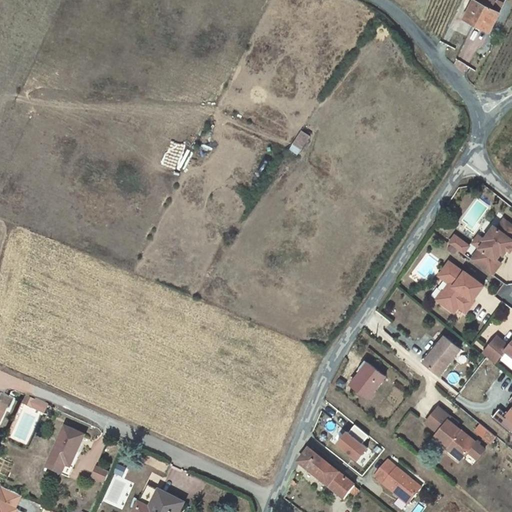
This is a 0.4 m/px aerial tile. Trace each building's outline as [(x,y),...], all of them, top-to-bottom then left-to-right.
[(475,0),(465,19),(491,32),(501,12),(498,11),(502,3),(495,0),(475,0),(476,1),(475,0)] [(299,155),(311,136),(302,130),(290,150),(299,155)] [(479,247),(471,258),(493,274),(501,262),(496,258),(501,252),(504,253),(507,248),(510,244),(511,241),(511,238),(511,237),(511,236),(511,224),(503,218),(496,227),(493,224),(483,238),(483,239),(485,240),(479,247)] [(461,239),(454,234),(448,241),(456,247),(461,239)] [(483,238),(478,234),(472,242),(479,247),(485,240),(483,239),(483,238)] [(468,244),(461,239),(456,247),(463,252),(468,244)] [(443,292),(449,296),(443,303),(455,312),(459,306),(466,312),(472,304),(467,301),(470,297),(473,300),(474,300),(484,285),(465,271),(464,271),(449,261),(439,275),(450,283),(444,291),(443,292)] [(444,291),(443,291),(437,299),(443,303),(449,296),(443,292),(444,291)] [(446,334),(436,347),(437,348),(427,361),(441,374),(462,348),(446,334)] [(498,335),(484,353),(496,363),(506,350),(511,354),(511,342),(510,345),(498,335)] [(364,369),(353,383),(369,397),(387,374),(367,358),(361,366),(364,369)] [(0,420),(6,407),(8,408),(13,398),(1,393),(0,394),(0,420)] [(23,402),(32,406),(36,400),(27,395),(23,402)] [(32,406),(43,412),(47,406),(36,400),(32,406)] [(425,421),(437,431),(435,434),(448,445),(462,457),(468,451),(476,458),(484,449),(475,441),(456,425),(448,419),(451,416),(439,406),(425,421)] [(499,410),(492,418),(511,433),(511,431),(511,410),(507,416),(505,414),(499,410)] [(451,416),(448,419),(456,425),(458,422),(451,416)] [(491,442),(497,436),(481,423),(476,429),(491,442)] [(66,425),(46,464),(61,471),(65,463),(67,464),(72,454),(75,455),(76,452),(85,435),(66,425)] [(361,444),(368,436),(354,425),(348,433),(346,432),(336,444),(356,461),(366,448),(361,444)] [(448,445),(445,448),(460,460),(462,457),(448,445)] [(344,499),(355,486),(309,450),(298,464),(344,499)] [(79,453),(76,452),(75,455),(72,454),(67,464),(65,463),(61,471),(68,475),(79,453)] [(376,477),(409,504),(423,488),(389,461),(376,477)] [(122,476),(126,468),(118,464),(114,472),(122,476)] [(93,475),(104,481),(108,472),(97,466),(93,475)] [(148,483),(131,511),(179,511),(184,502),(148,483)] [(12,511),(20,496),(1,487),(0,488),(0,511),(12,511)]
